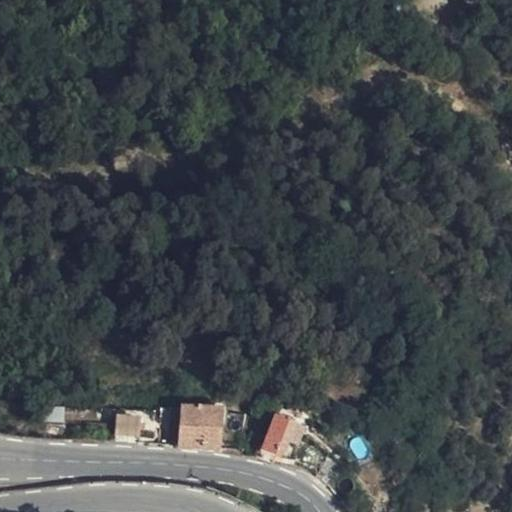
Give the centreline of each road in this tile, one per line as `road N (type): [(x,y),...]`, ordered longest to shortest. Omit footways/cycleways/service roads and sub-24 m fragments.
road 1 (track): [(511,169),(462,112),(419,90),(369,90),(153,171),(0,183)]
road 2 (tertiary): [(325,511),(257,473),(185,463),(0,459)]
road 3 (tertiary): [(0,511),(138,498),(207,511)]
